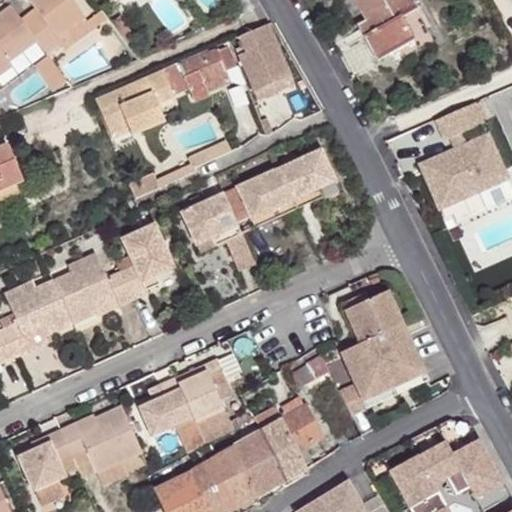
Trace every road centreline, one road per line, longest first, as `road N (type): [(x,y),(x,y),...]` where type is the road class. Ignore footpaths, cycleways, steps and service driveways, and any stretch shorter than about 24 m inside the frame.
road 1 (residential): [(0,421),(406,234)]
road 2 (unknown): [(272,0),(223,33),(21,129)]
road 3 (residential): [(406,234),(283,0)]
road 4 (residential): [(480,382),(269,511)]
road 5 (unknown): [(359,144),(511,77)]
road 6 (residential): [(460,342),(406,234)]
